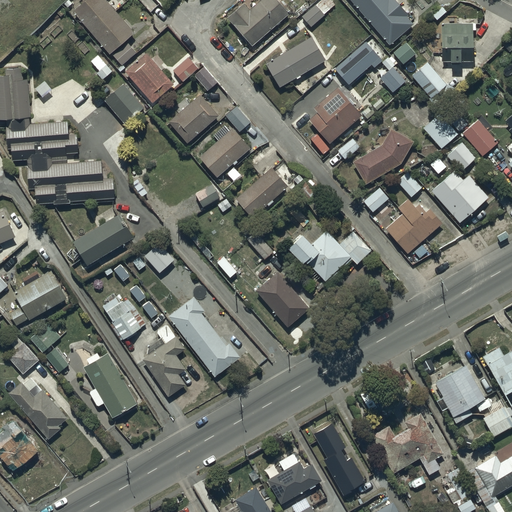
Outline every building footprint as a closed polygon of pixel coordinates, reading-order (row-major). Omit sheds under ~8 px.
[(125,37),(134,30),(107,0),(81,0),(72,8),(108,52),(110,50),(121,64),(136,51),(125,37)] [(258,0),(250,7),(244,0),(227,16),(252,43),(288,11),(278,0),(258,0)] [(353,0),(389,41),(412,21),(406,14),(408,13),(396,0),(353,0)] [(315,2),(301,14),(311,25),(324,14),(315,2)] [(472,22),(441,22),(441,60),(446,60),(446,66),(459,66),(459,59),(472,59),(472,22)] [(265,61),(279,84),(326,57),(312,34),(265,61)] [(406,39),(393,49),(402,61),(415,51),(406,39)] [(366,40),(334,67),(348,83),(380,56),(366,40)] [(124,69),(152,101),(173,83),(146,51),(124,69)] [(388,69),(380,77),(392,90),(404,79),(391,65),(394,63),(387,55),(380,61),(388,69)] [(187,56),(172,69),(182,79),(196,66),(187,56)] [(425,60),(411,74),(439,102),(452,89),(425,60)] [(203,65),(194,73),(209,88),(217,80),(203,65)] [(26,70),(0,71),(0,118),(4,118),(6,146),(9,146),(10,159),(26,158),(27,187),(32,187),(33,201),(51,200),(51,202),(71,201),(70,199),(115,197),(114,177),(103,177),(101,159),(66,161),(66,151),(78,150),(77,133),(67,133),(66,119),(29,121),(26,70)] [(123,81),(103,98),(124,123),(144,106),(123,81)] [(330,140),(361,112),(336,84),(314,104),(318,108),(309,117),(330,140)] [(186,141),(217,112),(198,91),(167,120),(186,141)] [(237,104),(226,113),(239,129),(250,120),(237,104)] [(440,110),(423,125),(440,146),(457,131),(440,110)] [(477,118),(462,131),(482,154),(498,140),(477,118)] [(217,174),(249,144),(231,126),(229,128),(224,123),(213,133),(217,137),(198,154),(217,174)] [(382,142),(352,159),(364,182),(400,162),(413,140),(391,126),(382,142)] [(337,148),(344,157),(359,145),(352,136),(337,148)] [(461,141),(447,154),(461,170),(463,168),(465,169),(473,162),(471,160),(475,156),(461,141)] [(200,178),(180,148),(162,160),(169,171),(152,182),(168,205),(183,194),(181,191),(200,178)] [(272,165),(235,195),(252,215),(288,184),(272,165)] [(454,168),(431,188),(459,221),(488,196),(468,172),(462,177),(454,168)] [(407,170),(396,179),(411,195),(421,186),(407,170)] [(309,176),(294,187),(317,216),(331,204),(309,176)] [(213,183),(195,192),(201,206),(220,197),(213,183)] [(363,199),(372,210),(387,196),(378,185),(363,199)] [(402,211),(385,226),(408,251),(443,220),(430,205),(426,209),(418,201),(414,204),(408,197),(398,206),(402,211)] [(4,209),(0,210),(0,240),(15,234),(4,209)] [(73,240),(87,262),(133,233),(119,211),(73,240)] [(301,228),(286,242),(300,258),(302,256),(327,281),(352,257),(357,261),(371,247),(352,227),(339,240),(326,226),(312,240),(301,228)] [(255,228),(246,236),(263,257),(273,249),(255,228)] [(158,240),(144,253),(159,269),(173,257),(158,240)] [(51,267),(12,288),(21,303),(8,310),(15,322),(27,316),(28,318),(67,296),(51,267)] [(279,268),(256,287),(287,325),(309,306),(279,268)] [(0,274),(0,290),(8,284),(0,274)] [(193,293),(167,314),(214,374),(239,355),(227,340),(224,342),(200,311),(204,308),(193,293)] [(112,318),(110,319),(122,337),(147,321),(137,305),(130,310),(122,297),(120,299),(117,294),(102,303),(112,318)] [(47,321),(29,336),(43,351),(61,336),(47,321)] [(185,347),(176,333),(167,321),(156,329),(160,335),(148,344),(147,352),(141,356),(167,394),(185,382),(178,370),(185,366),(176,353),(185,347)] [(9,361),(11,359),(22,372),(40,357),(25,340),(5,356),(9,361)] [(499,344),(482,353),(511,406),(511,346),(503,351),(499,344)] [(55,346),(45,354),(58,371),(68,363),(55,346)] [(137,402),(108,350),(82,364),(94,386),(88,389),(96,404),(103,400),(111,416),(137,402)] [(464,363),(434,381),(442,394),(436,398),(442,408),(447,405),(456,420),(471,411),(468,405),(484,396),(464,363)] [(21,380),(8,391),(44,433),(42,434),(46,438),(60,426),(58,423),(67,415),(42,387),(33,394),(21,380)] [(491,384),(482,389),(490,403),(499,398),(491,384)] [(511,422),(502,405),(482,416),(492,434),(511,423),(511,422)] [(388,422),(371,433),(393,471),(419,455),(428,472),(439,466),(434,457),(443,452),(419,410),(404,419),(407,424),(394,432),(388,422)] [(0,453),(12,469),(38,449),(13,416),(2,425),(4,427),(0,430),(0,453)] [(347,444),(332,419),(312,431),(326,455),(322,457),(342,491),(364,477),(350,454),(345,457),(340,448),(347,444)] [(264,468),(269,475),(266,477),(280,502),(289,497),(292,502),(303,496),(300,490),(309,485),(309,487),(315,483),(315,482),(321,478),(311,461),(301,466),(293,451),(278,460),(283,467),(277,470),(273,463),(264,468)] [(495,452),(465,470),(483,501),(511,483),(511,453),(500,461),(495,452)] [(272,511),(255,484),(234,498),(238,502),(222,511),(272,511)] [(400,511),(391,496),(370,509),(371,511),(368,511),(400,511)] [(465,511),(475,507),(469,497),(457,504),(461,511),(465,511)] [(505,511),(498,499),(486,506),(490,511),(505,511)] [(317,511),(312,502),(293,511),(317,511)]
